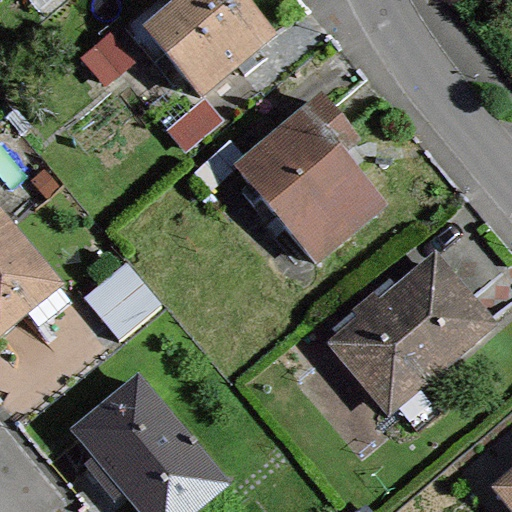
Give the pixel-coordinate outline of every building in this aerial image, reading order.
[(155,62),(165,53),(152,36),(181,12),(170,0),(158,0),(126,27),(155,62)] [(152,36),(165,53),(202,96),(270,40),(243,7),(236,0),(170,0),(181,12),(152,36)] [(254,207),(263,200),(315,263),(383,207),(357,175),(340,155),(355,143),(324,106),(242,174),(252,186),(243,193),(254,207)] [(0,337),(27,315),(58,288),(0,219),(0,337)] [(435,267),(339,348),(390,409),(486,328),(461,298),(435,267)] [(70,303),(58,288),(27,315),(39,329),(70,303)] [(77,435),(141,511),(196,511),(225,489),(137,385),(77,435)] [(511,479),(496,493),(511,510),(511,479)]
